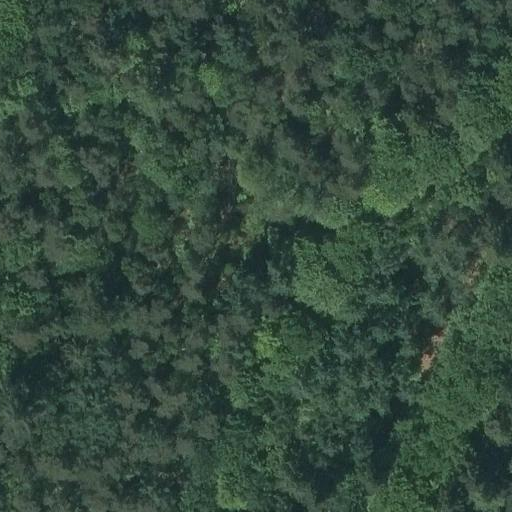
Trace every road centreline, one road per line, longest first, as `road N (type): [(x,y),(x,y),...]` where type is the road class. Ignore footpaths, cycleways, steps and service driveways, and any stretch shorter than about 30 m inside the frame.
road 1 (track): [(175,511),(384,150),(511,63)]
road 2 (track): [(511,252),(378,511)]
